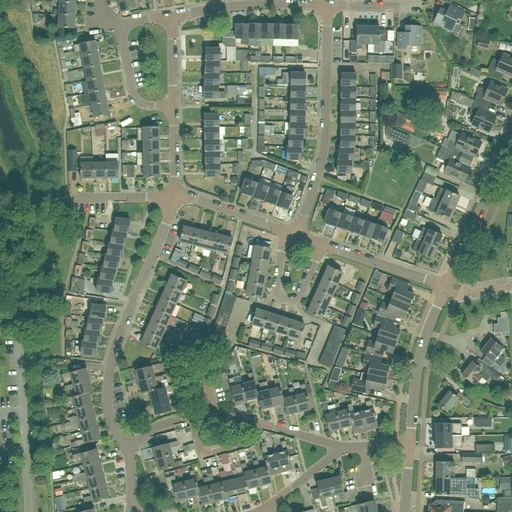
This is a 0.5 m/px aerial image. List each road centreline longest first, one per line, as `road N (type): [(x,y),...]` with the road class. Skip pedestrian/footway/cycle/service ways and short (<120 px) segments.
road 1 (residential): [(128,455),(105,389),(173,196)]
road 2 (residential): [(296,236),(323,158),(328,8)]
road 3 (unclassified): [(408,445),(415,378),(446,288)]
road 4 (unclassified): [(446,288),(511,143)]
road 5 (residential): [(171,18),(259,5),(328,8)]
road 6 (residential): [(323,246),(296,302),(276,297),(284,231)]
road 7 (residential): [(446,288),(323,246)]
